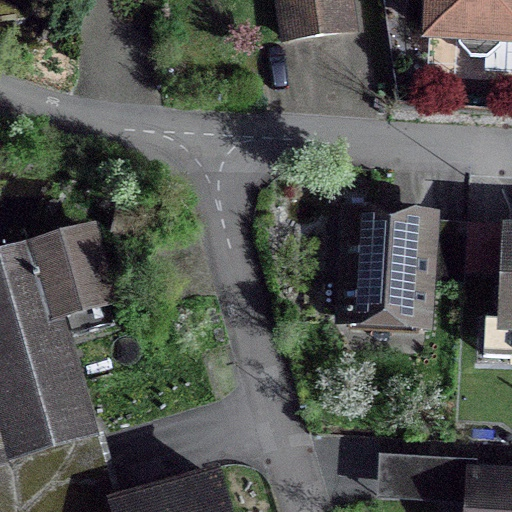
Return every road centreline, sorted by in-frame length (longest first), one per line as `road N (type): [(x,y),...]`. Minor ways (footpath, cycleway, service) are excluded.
road 1 (residential): [(196,137),(302,511)]
road 2 (residential): [(511,148),(196,137)]
